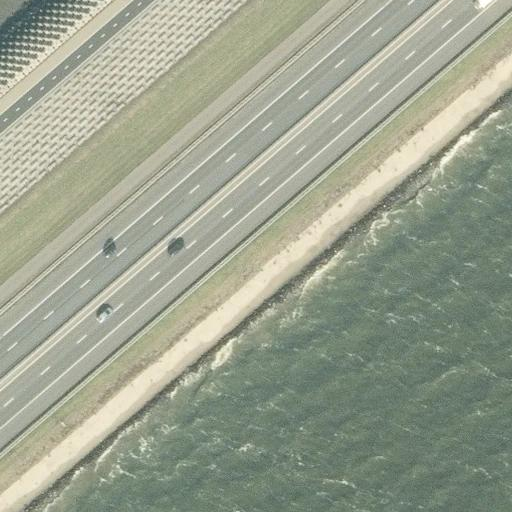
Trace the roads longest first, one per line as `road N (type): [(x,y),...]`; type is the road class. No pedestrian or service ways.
road 1 (motorway): [(0,415),(480,0)]
road 2 (motorway): [(416,0),(0,359)]
